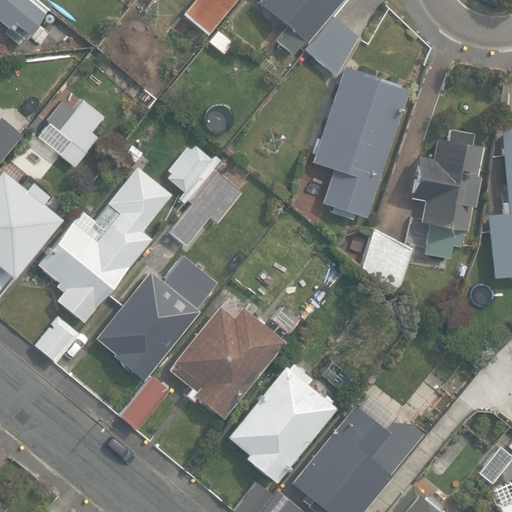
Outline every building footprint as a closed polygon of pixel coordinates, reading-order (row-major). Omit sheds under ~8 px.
[(10,20),(26,33),(44,12),(28,0),(0,0),(0,22),(5,27),(10,20)] [(234,0),(191,0),(181,14),(206,34),(234,0)] [(273,39),(291,54),(302,41),(306,44),(342,0),(256,0),(256,1),(284,25),(281,30),(273,39)] [(306,50),(334,73),(357,35),(332,15),(306,50)] [(216,28),(207,39),(220,50),(229,39),(216,28)] [(381,76),(342,63),(308,161),(331,168),(318,204),(365,220),(411,89),(380,78),(381,76)] [(59,154),(75,166),(98,136),(91,130),(102,116),(82,100),(60,129),(40,114),(27,132),(58,156),(59,154)] [(0,155),(17,133),(0,119),(0,155)] [(484,213),(490,276),(511,274),(511,127),(497,129),(504,201),(500,201),(501,212),(484,213)] [(420,253),(448,258),(450,245),(459,247),(462,229),(465,230),(479,145),(469,143),(471,132),(448,128),(446,139),(434,137),(431,157),(415,154),(408,198),(422,200),(418,222),(425,223),(420,253)] [(168,232),(185,245),(208,216),(216,223),(241,192),(211,168),(216,162),(194,144),(191,149),(187,146),(167,170),(170,172),(167,177),(184,191),(178,198),(183,202),(186,198),(192,203),(168,232)] [(54,299),(82,321),(149,237),(140,230),(170,193),(135,165),(106,202),(107,203),(89,226),(99,234),(95,239),(70,220),(36,263),(59,281),(56,285),(62,290),(54,299)] [(0,268),(10,277),(59,218),(37,200),(50,184),(38,174),(25,190),(0,169),(0,268)] [(250,186),(269,201),(274,195),(256,179),(250,186)] [(49,203),(61,214),(72,200),(60,190),(49,203)] [(359,268),(395,296),(411,247),(371,227),(359,268)] [(112,355),(143,380),(199,310),(196,308),(217,282),(182,254),(162,279),(148,268),(94,337),(114,352),(112,355)] [(418,280),(420,266),(412,265),(409,279),(418,280)] [(0,293),(10,280),(0,271),(0,293)] [(191,394),(223,418),(284,341),(240,306),(239,308),(226,299),(220,307),(216,304),(171,361),(173,363),(168,369),(194,390),(191,394)] [(272,319),(287,332),(298,318),(282,306),(272,319)] [(33,343),(53,361),(78,333),(57,315),(33,343)] [(320,373),(340,391),(352,378),(331,360),(320,373)] [(244,457),(274,481),(335,406),(306,382),(309,378),(291,363),(287,367),(283,364),(225,436),(247,453),(244,457)] [(118,415),(135,429),(168,389),(151,375),(118,415)] [(358,511),(390,474),(387,472),(420,431),(408,422),(390,420),(384,429),(353,403),(288,481),(310,499),(304,505),(312,511),(358,511)] [(511,458),(498,447),(477,471),(489,482),(511,458)] [(232,509),(235,511),(254,511),(271,492),(255,480),(232,509)] [(407,484),(385,511),(444,511),(448,508),(425,490),(422,495),(407,484)] [(271,492),(254,511),(283,511),(288,507),(271,492)] [(511,511),(511,497),(493,505),(496,511),(511,511)]
